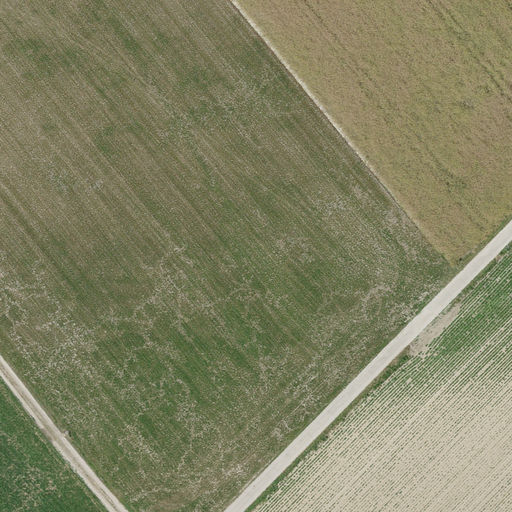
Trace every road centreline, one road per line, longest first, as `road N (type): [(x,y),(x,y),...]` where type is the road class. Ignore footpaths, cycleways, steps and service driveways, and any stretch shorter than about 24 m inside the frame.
road 1 (track): [(234,511),(511,230)]
road 2 (track): [(0,364),(121,511)]
